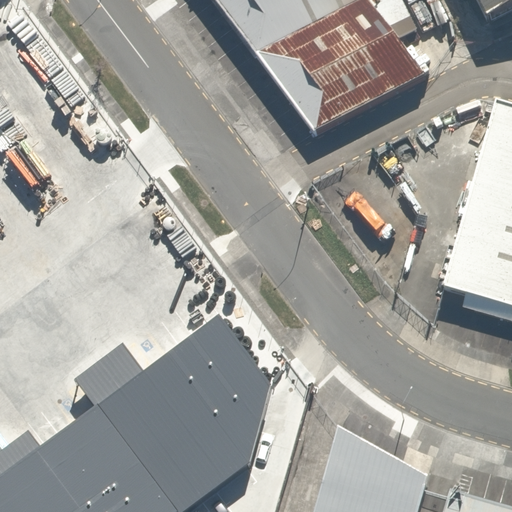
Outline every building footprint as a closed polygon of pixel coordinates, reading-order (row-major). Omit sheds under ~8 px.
[(215,0),(309,135),(418,79),(394,28),(446,4),(443,0),(215,0)] [(511,19),(511,0),(482,0),(497,28),(511,19)] [(490,308),(511,235),(511,109),(469,97),(413,285),(490,308)] [(486,323),(511,330),(511,235),(490,308),(486,323)] [(388,511),(399,476),(312,433),(290,511),(388,511)]
